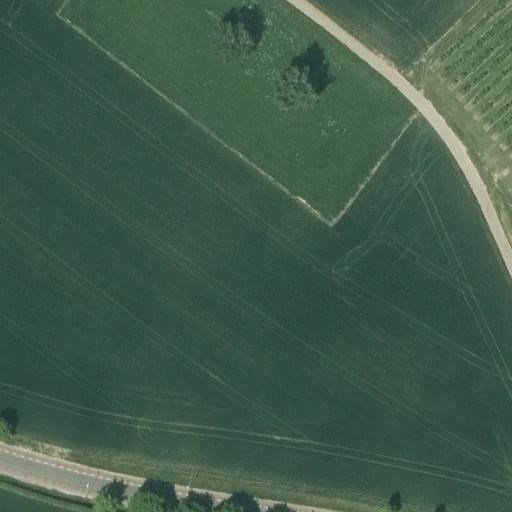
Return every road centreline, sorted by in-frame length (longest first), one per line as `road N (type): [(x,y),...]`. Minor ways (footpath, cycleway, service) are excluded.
road 1 (unclassified): [(511,266),(437,123),(291,0)]
road 2 (tertiary): [(238,511),(0,458)]
